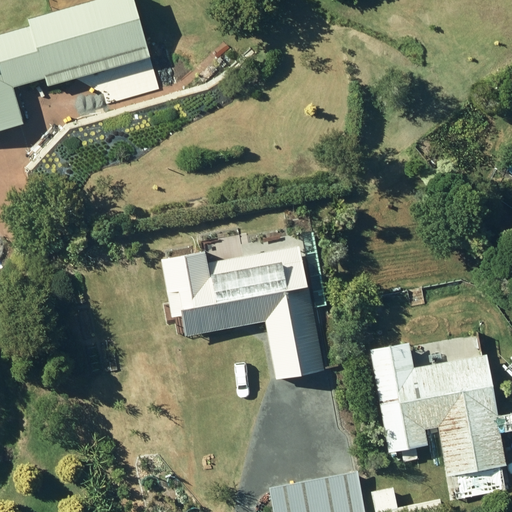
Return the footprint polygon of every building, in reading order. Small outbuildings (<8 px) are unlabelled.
[(41,86),(143,57),(126,0),(96,0),(20,21),(22,28),(0,34),(0,129),(16,125),(4,85),(38,76),(41,86)] [(260,322),(271,380),(321,371),(305,293),(319,290),(313,260),(297,264),(294,246),(198,264),(196,254),(153,262),(164,319),(175,317),(179,338),(260,322)] [(433,428),(443,477),(503,466),(482,356),(409,368),(404,343),(364,351),(383,454),(423,446),(420,431),(433,428)] [(261,489),(265,511),(361,511),(353,471),(261,489)] [(393,487),(371,490),(374,511),(442,511),(440,497),(395,504),(393,487)]
